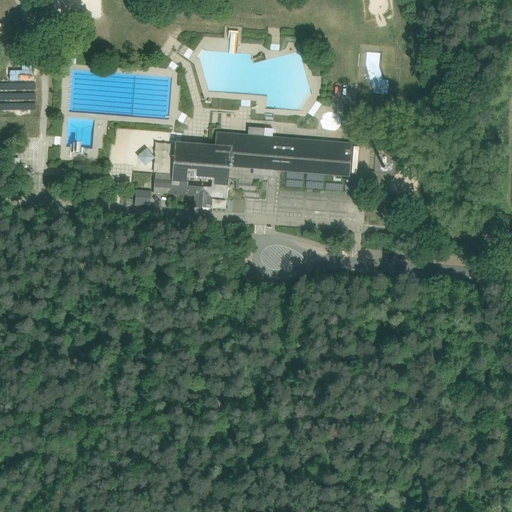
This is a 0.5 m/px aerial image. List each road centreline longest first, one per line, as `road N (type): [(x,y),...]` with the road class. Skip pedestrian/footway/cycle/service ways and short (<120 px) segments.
road 1 (track): [(261,219),(0,198)]
road 2 (track): [(511,236),(261,219)]
road 3 (residential): [(265,258),(485,274),(511,283)]
